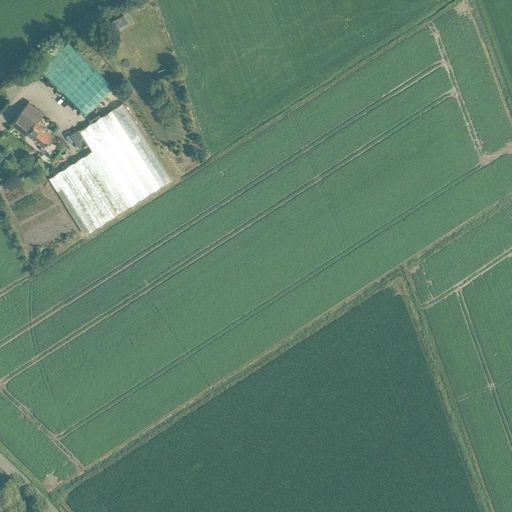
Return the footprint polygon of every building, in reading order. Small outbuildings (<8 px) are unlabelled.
[(116,28),(124,24),(120,17),(112,21),(116,28)] [(85,115),(113,87),(69,41),(41,69),(85,115)] [(44,113),(37,107),(29,101),(11,123),(26,134),(27,132),(44,145),(50,137),(53,134),(38,122),(44,113)] [(84,233),(171,179),(123,102),(79,130),(83,135),(77,139),(81,145),(87,142),(92,150),(49,177),(84,233)] [(95,111),(101,114),(103,108),(98,105),(95,111)]
